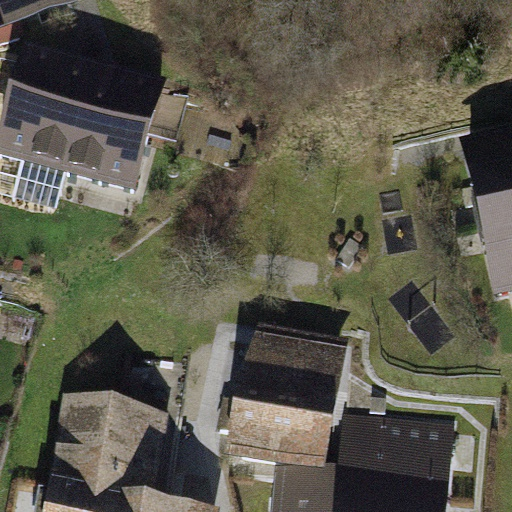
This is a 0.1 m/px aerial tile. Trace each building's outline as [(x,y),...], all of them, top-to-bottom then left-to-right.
[(76,0),(0,0),(0,49),(26,41),(22,28),(79,8),(76,0)] [(170,86),(28,48),(0,152),(0,169),(139,206),(170,86)] [(511,141),(463,153),(499,310),(511,307),(511,141)] [(228,473),(277,481),(329,491),(331,477),(351,348),(261,331),(243,390),(228,473)] [(157,511),(172,419),(65,402),(47,511),(157,511)] [(331,477),(329,491),(277,481),(273,511),(448,511),(454,425),(346,416),(341,479),(331,477)]
